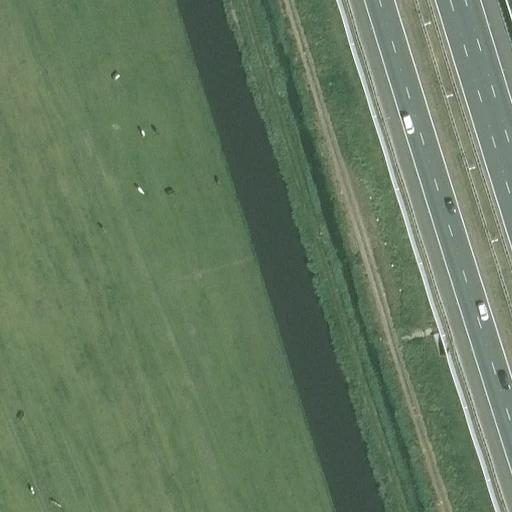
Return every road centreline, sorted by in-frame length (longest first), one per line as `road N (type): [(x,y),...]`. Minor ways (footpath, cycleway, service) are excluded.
road 1 (track): [(287,0),(447,511)]
road 2 (motorway): [(380,0),(511,424)]
road 3 (motorway): [(511,175),(458,0)]
